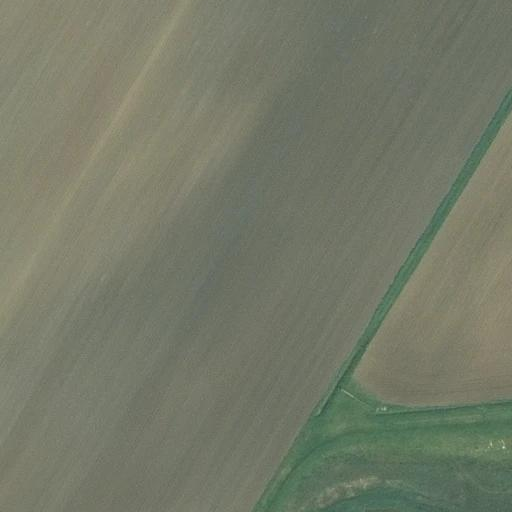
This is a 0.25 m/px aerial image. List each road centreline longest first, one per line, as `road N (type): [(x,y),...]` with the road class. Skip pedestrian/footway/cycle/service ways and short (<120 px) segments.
road 1 (track): [(330,433),(511,131)]
road 2 (track): [(511,414),(330,433),(278,484),(263,511)]
